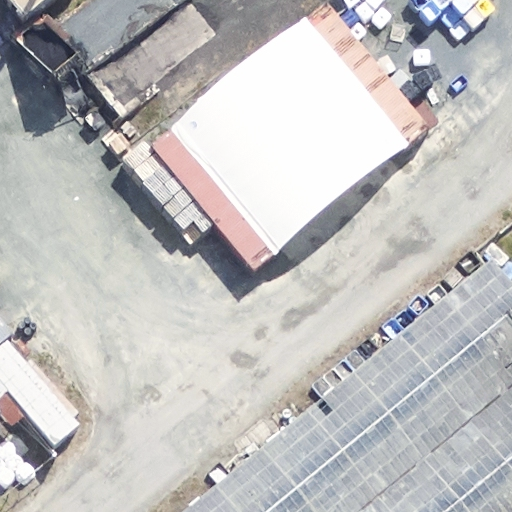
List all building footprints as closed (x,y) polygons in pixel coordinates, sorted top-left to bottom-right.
[(8,0),(22,16),(42,0),(8,0)] [(125,51),(154,91),(182,72),(153,31),(197,0),(130,0),(58,51),(80,82),(125,51)] [(150,146),(253,272),(431,128),(328,2),(150,146)] [(511,511),(511,307),(485,275),(198,511),(511,511)] [(51,445),(78,426),(0,318),(0,417),(2,417),(12,431),(31,418),(51,445)]
